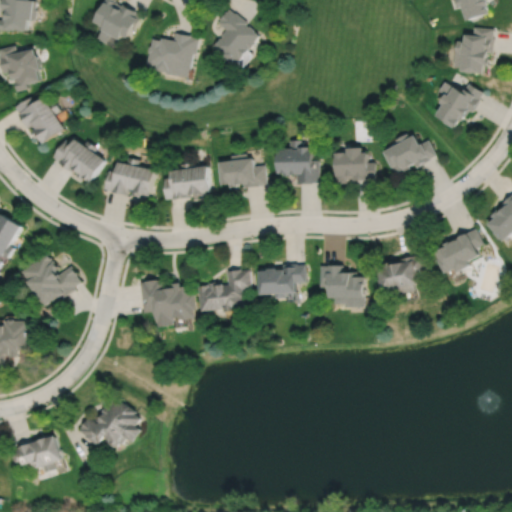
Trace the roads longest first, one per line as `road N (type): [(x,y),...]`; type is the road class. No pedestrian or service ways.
road 1 (residential): [(511,128),(466,183),(403,217),(175,239),(119,234)]
road 2 (residential): [(119,234),(85,356),(44,393),(0,407)]
road 3 (residential): [(119,234),(46,202),(0,155)]
